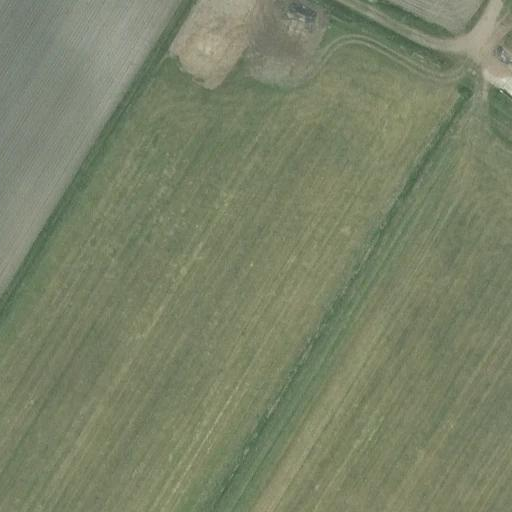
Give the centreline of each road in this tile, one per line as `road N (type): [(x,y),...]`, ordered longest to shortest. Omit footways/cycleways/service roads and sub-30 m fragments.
road 1 (track): [(466,57),(495,72),(227,511)]
road 2 (track): [(466,57),(341,0)]
